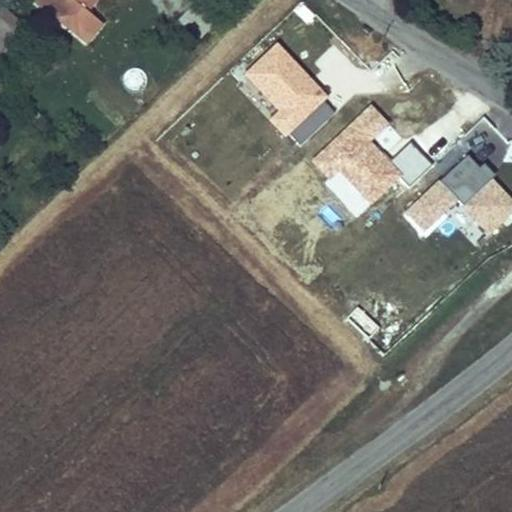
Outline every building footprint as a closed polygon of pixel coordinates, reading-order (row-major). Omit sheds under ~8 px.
[(100,0),(62,0),(99,30),(114,12),(100,0)] [(200,1),(180,22),(203,41),(222,19),(200,1)] [(0,36),(9,44),(31,20),(19,8),(0,28),(0,36)] [(276,115),(271,120),(297,150),(339,113),(279,45),(243,77),(276,115)] [(141,91),(148,74),(129,68),(123,85),(141,91)] [(373,106),(311,163),(331,184),(341,175),(374,211),(429,162),(411,143),(391,161),(373,142),(391,126),(373,106)]
